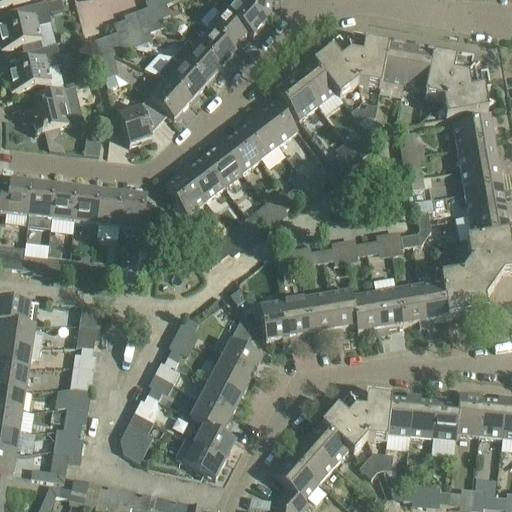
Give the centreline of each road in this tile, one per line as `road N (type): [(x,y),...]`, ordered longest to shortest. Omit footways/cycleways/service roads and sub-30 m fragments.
road 1 (residential): [(0,159),(146,176),(304,28)]
road 2 (residential): [(511,364),(310,377),(231,511)]
road 3 (residential): [(304,28),(336,3),(511,19)]
